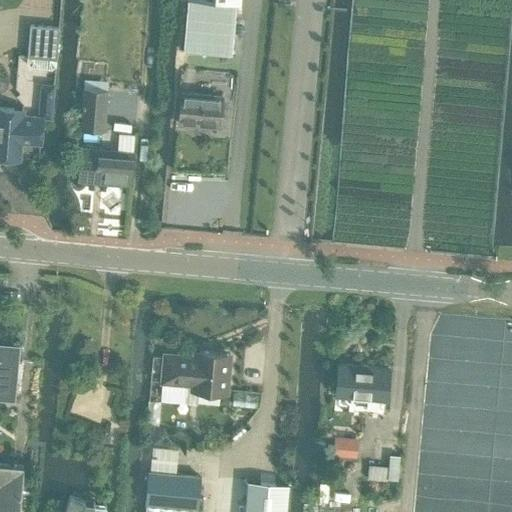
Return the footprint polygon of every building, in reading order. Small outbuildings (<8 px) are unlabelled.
[(187,0),(182,52),(231,56),(236,4),(187,0)] [(27,57),(27,64),(30,67),(53,69),(56,66),(57,59),(59,27),(30,25),(27,57)] [(82,89),(80,129),(103,130),(106,90),(82,89)] [(181,92),(178,123),(219,127),(222,96),(181,92)] [(0,107),(0,156),(19,158),(20,141),(40,142),(42,117),(37,116),(22,115),(23,109),(0,107)] [(80,148),(77,178),(130,183),(132,153),(80,148)] [(0,396),(11,398),(16,348),(2,346),(0,346),(0,396)] [(230,352),(194,349),(194,355),(164,352),(161,380),(191,383),(191,389),(226,392),(230,352)] [(337,362),(335,394),(384,398),(387,366),(337,362)] [(332,455),(357,457),(358,444),(333,442),(332,455)] [(388,465),(387,478),(398,479),(400,455),(390,454),(388,465)] [(0,511),(26,511),(31,468),(23,467),(23,465),(2,463),(0,463),(0,511)] [(148,471),(145,502),(197,506),(200,475),(148,471)] [(244,511),(285,511),(288,484),(247,481),(244,511)] [(85,501),(81,499),(69,495),(62,511),(104,511),(105,503),(85,501)] [(145,502),(144,511),(196,511),(197,506),(145,502)]
